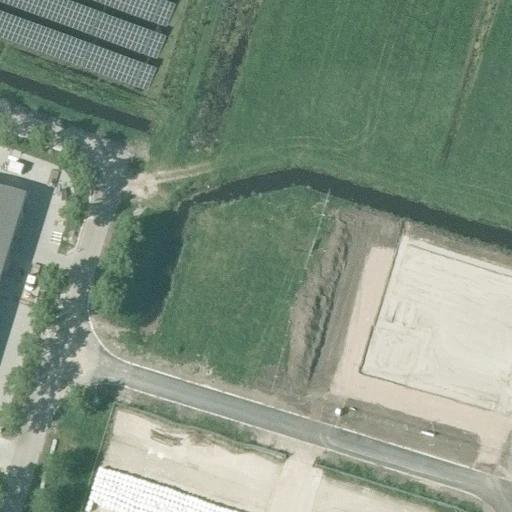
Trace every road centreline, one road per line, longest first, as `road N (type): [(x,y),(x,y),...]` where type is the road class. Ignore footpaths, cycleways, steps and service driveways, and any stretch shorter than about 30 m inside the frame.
road 1 (unclassified): [(55,355),(511,497)]
road 2 (unclassified): [(0,119),(114,163),(55,355)]
road 3 (unclassified): [(55,355),(6,511)]
